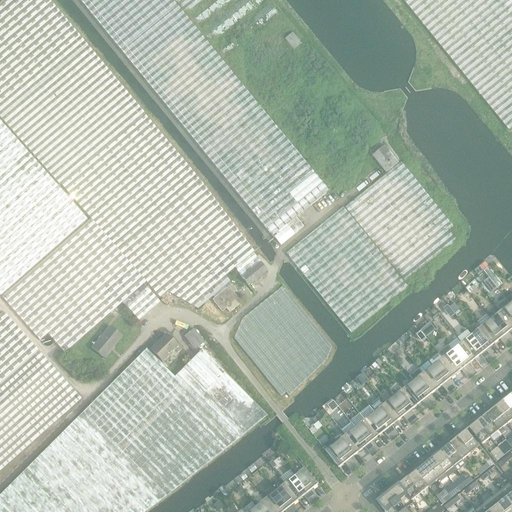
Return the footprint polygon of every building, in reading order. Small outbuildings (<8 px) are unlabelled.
[(214,298),(228,288),(226,285),(230,282),(225,276),(234,268),(253,253),(253,252),(196,176),(176,151),(48,0),(3,0),(0,3),(0,118),(59,185),(60,184),(90,219),(88,221),(143,284),(146,282),(159,298),(166,292),(176,297),(197,308),(212,295),(214,298)] [(79,0),(176,117),(273,235),(329,190),(185,14),(202,0),(79,0)] [(206,0),(188,15),(198,28),(232,0),(206,0)] [(211,44),(266,0),(239,0),(201,31),(211,44)] [(511,127),(511,2),(510,0),(402,0),(509,130),(511,127)] [(224,60),(280,16),(269,3),(214,48),(224,60)] [(285,39),(294,50),(302,44),(293,33),(285,39)] [(0,123),(0,295),(86,220),(39,166),(0,123)] [(386,173),(398,163),(385,146),(372,156),(386,173)] [(406,283),(457,241),(449,231),(453,228),(401,164),(345,208),(406,283)] [(287,253),(347,328),(352,333),(408,287),(404,283),(343,208),(287,253)] [(295,233),(304,226),(297,218),(288,225),(295,233)] [(64,353),(122,303),(143,284),(88,221),(1,298),(39,341),(48,334),(64,353)] [(281,245),(294,235),(287,227),(275,237),(281,245)] [(254,255),(253,253),(234,268),(248,286),(266,271),(254,255)] [(485,262),(480,266),(483,271),(488,267),(489,266),(485,262)] [(488,267),(483,271),(489,278),(498,288),(502,284),(488,267)] [(489,278),(483,282),(492,292),(498,288),(489,278)] [(159,303),(143,284),(122,303),(125,307),(138,321),(159,303)] [(228,288),(214,298),(212,300),(222,312),(226,309),(229,313),(241,304),(233,294),(236,291),(231,285),(228,288)] [(327,361),(332,348),(283,287),(243,319),(234,338),(281,396),(286,392),(289,396),(327,361)] [(501,311),(500,312),(511,326),(511,306),(506,299),(497,306),(501,311)] [(450,321),(462,314),(454,301),(442,308),(450,321)] [(0,471),(81,399),(3,312),(0,314),(0,471)] [(511,326),(500,312),(490,319),(504,336),(506,334),(511,329),(511,326)] [(481,327),(494,344),(501,338),(505,343),(510,339),(506,334),(504,336),(490,319),(487,314),(477,322),(481,327)] [(426,337),(435,330),(430,323),(420,331),(424,335),(426,337)] [(103,359),(121,337),(109,327),(91,349),(103,359)] [(487,350),(494,344),(481,327),(471,335),(484,352),(487,350)] [(194,350),(204,342),(193,329),(184,337),(194,350)] [(161,362),(177,346),(166,335),(150,351),(161,362)] [(471,335),(461,343),(475,359),(482,354),(486,358),(491,354),(487,350),(484,352),(471,335)] [(457,338),(448,345),(465,367),(468,365),(475,359),(461,343),(457,338)] [(410,339),(406,343),(410,348),(415,344),(410,339)] [(448,345),(438,353),(455,375),(463,369),(466,374),(471,370),(468,365),(465,367),(448,345)] [(396,353),(400,356),(405,351),(402,348),(396,353)] [(182,368),(176,375),(174,377),(145,349),(82,413),(0,495),(0,511),(143,511),(165,496),(176,488),(245,432),(182,368)] [(201,350),(182,368),(245,432),(266,416),(201,350)] [(438,353),(428,361),(446,383),(448,381),(455,375),(438,353)] [(495,360),(491,354),(486,358),(490,364),(495,360)] [(428,361),(419,369),(436,390),(443,385),(447,389),(452,385),(448,381),(446,383),(428,361)] [(409,377),(413,381),(426,398),(429,396),(436,390),(419,369),(409,377)] [(475,375),(471,370),(466,374),(470,379),(475,375)] [(413,381),(403,389),(417,406),(424,400),(428,405),(433,401),(429,396),(426,398),(413,381)] [(456,390),(452,385),(447,389),(451,394),(456,390)] [(403,389),(393,397),(407,414),(409,412),(417,406),(403,389)] [(511,395),(503,401),(511,413),(511,395)] [(393,397),(384,404),(397,421),(404,416),(408,420),(413,416),(409,412),(407,414),(393,397)] [(379,398),(369,406),(374,412),(387,429),(390,427),(392,426),(397,421),(384,404),(379,398)] [(338,407),(333,401),(328,406),(332,411),(338,407)] [(437,406),(433,401),(428,405),(432,410),(437,406)] [(511,413),(503,401),(494,408),(507,424),(511,420),(511,413)] [(494,408),(486,415),(499,431),(507,424),(494,408)] [(374,412),(364,420),(378,437),(384,432),(385,431),(389,436),(394,432),(390,427),(387,429),(374,412)] [(486,415),(477,422),(490,438),(499,431),(486,415)] [(417,421),(413,416),(408,420),(412,425),(417,421)] [(355,428),(368,445),(371,443),(372,441),(378,437),(364,420),(355,428)] [(314,431),(322,426),(319,421),(311,426),(314,431)] [(481,445),(490,438),(477,422),(469,429),(481,445)] [(341,431),(345,435),(358,452),(366,447),(369,451),(374,447),(371,443),(368,445),(355,428),(351,423),(341,431)] [(466,430),(458,437),(470,453),(479,446),(466,430)] [(398,437),(394,432),(389,436),(393,441),(398,437)] [(358,452),(345,435),(335,443),(349,460),(351,458),(358,452)] [(474,458),(470,453),(458,437),(449,444),(462,460),(467,456),(471,461),(474,458)] [(346,462),(350,467),(355,463),(351,458),(349,460),(335,443),(331,438),(321,446),(339,468),(346,462)] [(449,444),(441,451),(454,467),(462,460),(449,444)] [(379,452),(374,447),(369,451),(374,456),(379,452)] [(441,451),(432,458),(445,474),(454,467),(441,451)] [(432,458),(424,464),(437,480),(439,483),(447,476),(445,474),(432,458)] [(359,468),(355,463),(350,467),(354,472),(359,468)] [(253,465),(252,464),(248,468),(248,469),(252,473),(256,469),(253,465)] [(424,464),(416,471),(428,487),(437,480),(424,464)] [(304,468),(294,476),(308,493),(310,491),(318,485),(304,468)] [(416,471),(407,478),(420,494),(428,487),(416,471)] [(305,495),(309,499),(314,496),(310,491),(308,493),(294,476),(285,484),(298,501),(305,495)] [(411,501),(420,494),(407,478),(399,485),(407,495),(406,495),(411,501)] [(285,484),(275,491),(288,508),(291,506),(298,501),(285,484)] [(511,487),(509,484),(500,491),(511,505),(511,487)] [(400,500),(406,495),(407,495),(399,485),(377,502),(385,511),(409,511),(406,507),(405,508),(401,503),(402,502),(400,500)] [(445,489),(437,496),(440,500),(449,494),(445,489)] [(275,491),(265,499),(275,511),(283,511),(286,510),(287,511),(293,511),(295,511),(291,506),(288,508),(275,491)] [(511,505),(500,491),(492,498),(503,511),(506,511),(511,507),(511,505)] [(318,501),(314,496),(309,499),(313,505),(318,501)] [(503,511),(492,498),(484,504),(489,511),(503,511)] [(275,511),(265,499),(255,507),(259,511),(275,511)] [(252,502),(242,510),(243,511),(259,511),(255,507),(252,502)]
